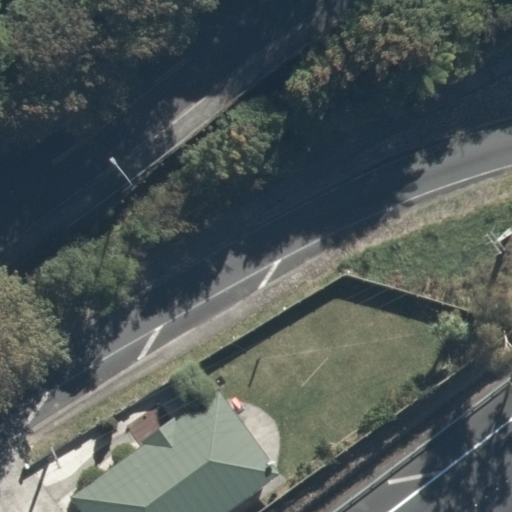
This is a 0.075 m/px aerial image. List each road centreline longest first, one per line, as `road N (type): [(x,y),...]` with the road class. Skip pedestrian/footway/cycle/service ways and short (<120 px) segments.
road 1 (trunk): [(9,400),(318,220),(438,169),(511,149)]
road 2 (residential): [(269,0),(0,195)]
